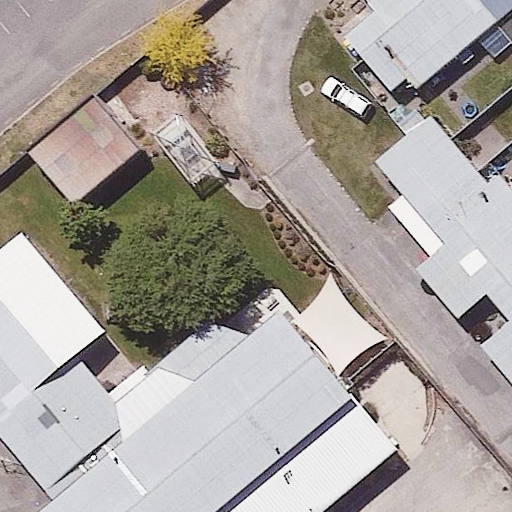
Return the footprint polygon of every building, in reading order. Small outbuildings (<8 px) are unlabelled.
[(511,0),(380,0),(384,5),(347,35),(396,93),(414,77),(421,86),(511,9),(511,0)] [(227,159),(184,111),(178,117),(133,66),(119,79),(164,129),(156,136),(198,184),(227,159)] [(81,207),(150,147),(102,93),(34,153),(81,207)] [(491,181),(435,111),(384,152),(411,186),(396,199),(435,247),(419,260),(463,314),(495,289),(511,310),(511,318),(486,340),(511,372),(511,172),(507,167),(491,181)] [(332,511),(404,452),(288,313),(246,348),(213,308),(108,396),(0,268),(0,439),(61,511),(332,511)]
